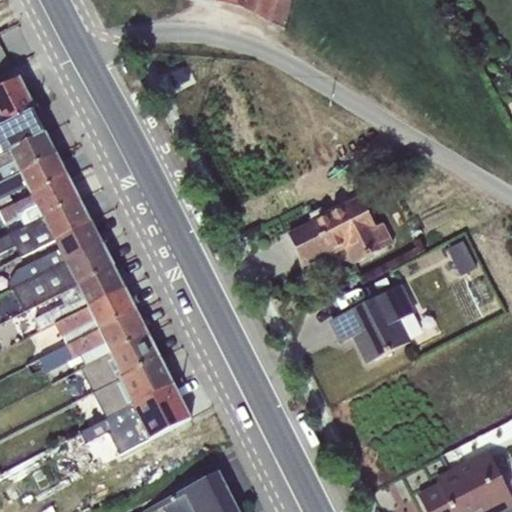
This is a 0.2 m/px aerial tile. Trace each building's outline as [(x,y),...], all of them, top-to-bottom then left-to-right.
[(206,0),(241,8),(284,30),(291,0),(206,0)] [(0,128),(34,111),(19,82),(17,81),(15,81),(0,88),(0,128)] [(34,111),(0,128),(0,156),(45,133),(34,111)] [(45,133),(0,156),(0,172),(5,182),(57,156),(45,133)] [(57,156),(5,182),(0,184),(0,200),(27,187),(31,196),(68,178),(57,156)] [(406,170),(388,179),(395,193),(413,184),(406,170)] [(68,178),(31,196),(0,212),(0,215),(5,226),(20,218),(25,227),(79,200),(68,178)] [(386,248),(375,227),(361,199),(289,236),(304,266),(327,254),(328,257),(336,253),(334,250),(344,245),(354,265),(386,248)] [(79,200),(25,227),(0,240),(0,254),(16,247),(20,257),(54,240),(90,222),(79,200)] [(90,222),(54,240),(58,251),(16,272),(8,284),(10,290),(13,289),(102,244),(90,222)] [(382,224),(375,227),(386,248),(393,245),(382,224)] [(463,243),(448,251),(455,265),(470,257),(463,243)] [(102,244),(13,289),(24,312),(65,292),(113,267),(102,244)] [(113,267),(65,292),(66,294),(61,296),(65,305),(35,321),(41,333),(55,326),(125,291),(113,267)] [(402,286),(331,321),(343,343),(354,338),(367,365),(411,343),(411,341),(423,334),(413,313),(415,313),(402,286)] [(125,291),(55,326),(67,348),(136,313),(125,291)] [(136,313),(67,348),(40,362),(46,374),(68,364),(81,357),(85,363),(86,366),(147,335),(136,313)] [(147,335),(86,366),(81,369),(93,393),(159,359),(147,335)] [(81,357),(68,364),(71,370),(85,363),(81,357)] [(159,359),(93,393),(107,420),(173,387),(159,359)] [(173,387),(107,420),(79,434),(86,446),(109,435),(119,456),(190,420),(173,387)] [(506,511),(511,508),(511,499),(489,456),(437,482),(440,488),(419,498),(426,511),(506,511)] [(237,511),(219,476),(161,505),(165,511),(237,511)]
